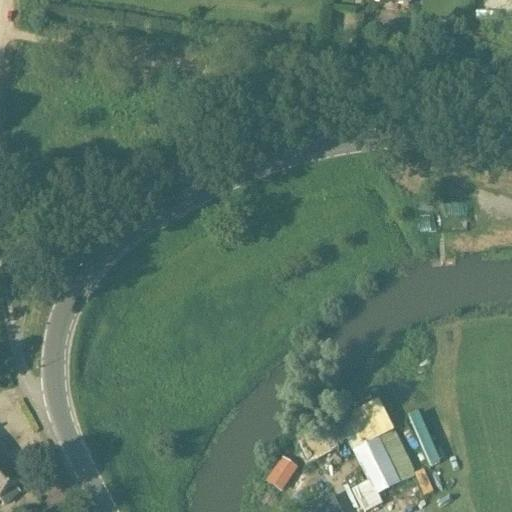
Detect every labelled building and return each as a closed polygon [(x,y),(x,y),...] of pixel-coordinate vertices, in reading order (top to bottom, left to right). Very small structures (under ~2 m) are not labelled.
[(367,0),(367,5),(409,8),(409,0),(367,0)] [(354,455),(367,484),(351,493),(361,511),(371,511),(382,507),(378,498),(414,481),(378,405),(374,406),(371,399),(353,408),(356,415),(348,419),(347,417),(338,421),(354,455)] [(0,503),(2,507),(18,494),(14,489),(20,484),(0,460),(0,503)] [(266,485),(278,493),(294,470),(282,462),(266,485)] [(308,511),(340,511),(334,499),(308,511)]
